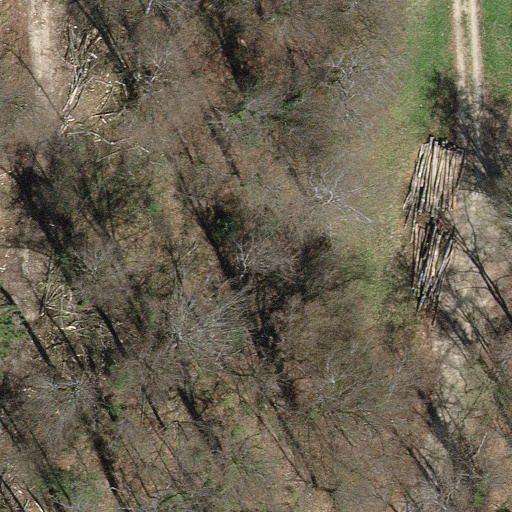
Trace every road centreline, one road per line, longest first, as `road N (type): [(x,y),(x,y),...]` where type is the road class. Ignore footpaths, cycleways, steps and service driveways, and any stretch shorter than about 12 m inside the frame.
road 1 (track): [(374,511),(442,343),(456,188),(455,0)]
road 2 (track): [(0,431),(30,332),(56,119),(50,0)]
